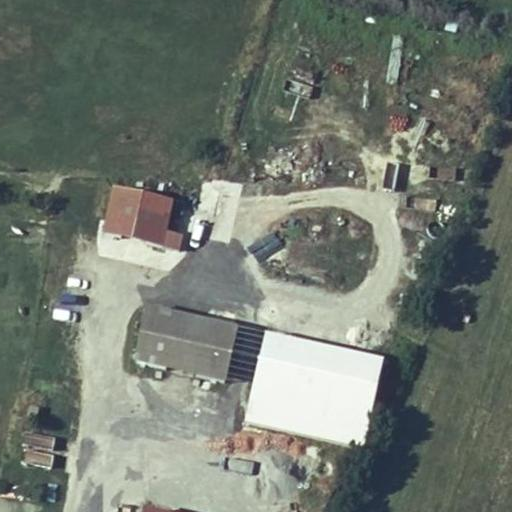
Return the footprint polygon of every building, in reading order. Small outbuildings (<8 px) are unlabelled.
[(303,117),(313,82),(289,75),(279,110),(303,117)] [(309,99),(310,122),(326,121),(325,99),(309,99)] [(173,207),(114,193),(105,231),(163,246),(173,207)] [(237,331),(149,310),(136,363),(224,384),(237,331)] [(205,502),(208,492),(184,486),(181,496),(205,502)]
